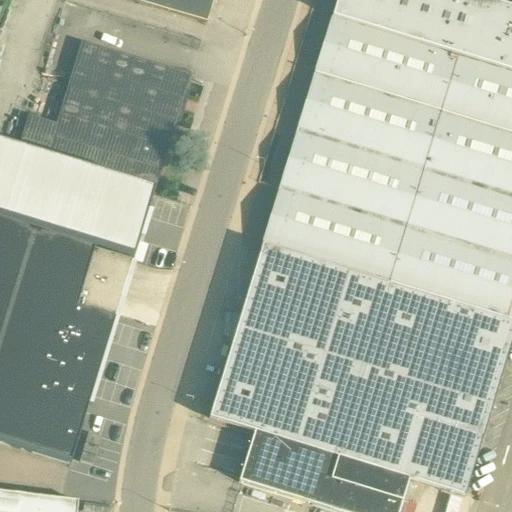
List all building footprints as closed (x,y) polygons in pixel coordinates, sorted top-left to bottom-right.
[(125,0),(206,24),(213,0),(125,0)] [(511,11),(474,0),(338,0),(209,422),(252,435),(237,485),(299,504),(324,511),(398,511),(401,506),(400,506),(407,483),(464,500),(511,341),(511,11)] [(28,118),(16,155),(153,197),(190,77),(80,43),(55,126),(28,118)] [(0,446),(71,468),(81,435),(98,379),(101,368),(115,324),(133,267),(132,266),(153,199),(0,150),(0,446)] [(100,439),(87,435),(79,463),(92,467),(100,439)] [(76,511),(77,503),(0,493),(0,511),(76,511)]
